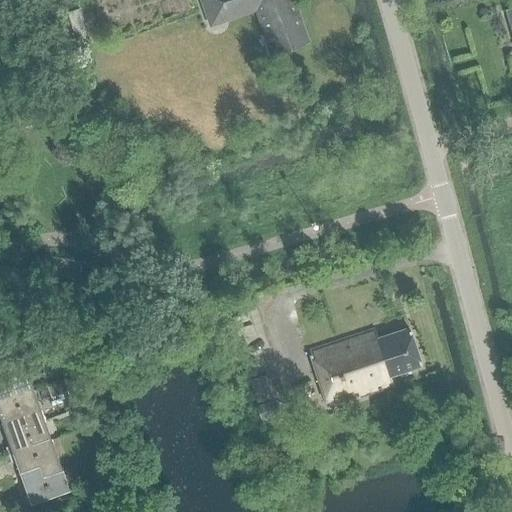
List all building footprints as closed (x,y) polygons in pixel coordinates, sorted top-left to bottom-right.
[(198,0),(209,28),(253,12),(269,57),(309,43),(294,0),(198,0)] [(389,377),(420,367),(408,329),(377,339),(374,329),(307,352),(326,409),(393,387),(389,377)] [(0,402),(33,391),(25,371),(0,380),(0,402)] [(0,424),(21,418),(25,429),(44,422),(33,391),(0,402),(0,424)] [(261,405),(257,407),(261,420),(279,415),(279,413),(275,401),(261,405)] [(4,448),(7,457),(51,441),(44,422),(25,429),(21,418),(0,424),(0,425),(8,447),(4,448)] [(43,478),(61,471),(51,441),(7,457),(10,464),(13,463),(17,474),(39,467),(43,478)] [(69,491),(61,471),(43,478),(39,467),(17,474),(26,497),(22,498),(25,506),(28,504),(29,506),(69,491)]
